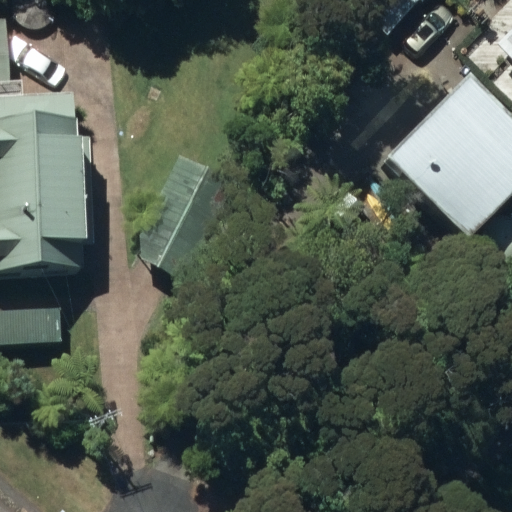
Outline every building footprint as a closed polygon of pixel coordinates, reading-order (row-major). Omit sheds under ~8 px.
[(511,16),(482,48),(511,78),(511,102),(502,112),(511,121),(511,16)] [(360,169),(447,247),(511,175),(511,149),(441,83),(360,169)] [(0,105),(0,276),(70,269),(68,250),(78,250),(67,145),(54,146),(50,102),(0,105)] [(120,255),(173,281),(220,186),(166,160),(120,255)] [(58,319),(0,318),(0,353),(57,354),(58,319)]
